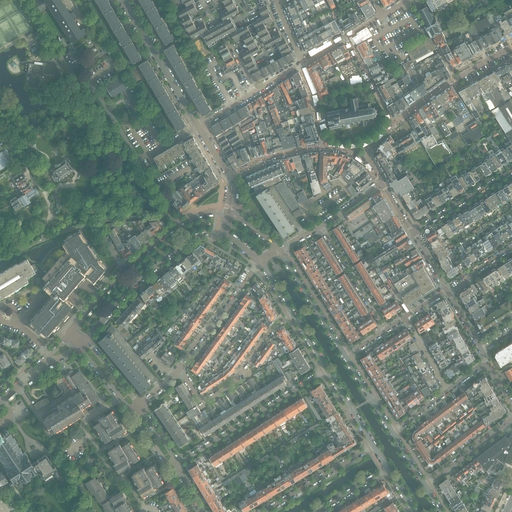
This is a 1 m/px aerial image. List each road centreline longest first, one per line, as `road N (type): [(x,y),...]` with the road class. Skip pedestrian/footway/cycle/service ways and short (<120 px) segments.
road 1 (residential): [(198,126),(140,162),(61,54)]
road 2 (tertiary): [(85,339),(176,247),(205,233),(225,235)]
road 3 (residential): [(173,463),(326,368)]
road 4 (residential): [(178,367),(199,399),(209,399),(235,382),(270,327),(290,311)]
road 5 (tertiary): [(178,224),(71,331)]
road 6 (residential): [(141,509),(81,424),(118,396)]
road 7 (unclassified): [(198,126),(123,0)]
road 8 (residential): [(178,367),(259,261)]
road 9 (residential): [(412,231),(380,182),(321,225)]
road 10 (residential): [(264,511),(372,445)]
road 11 (tertiary): [(344,356),(278,249)]
road 12 (residential): [(321,225),(385,329)]
